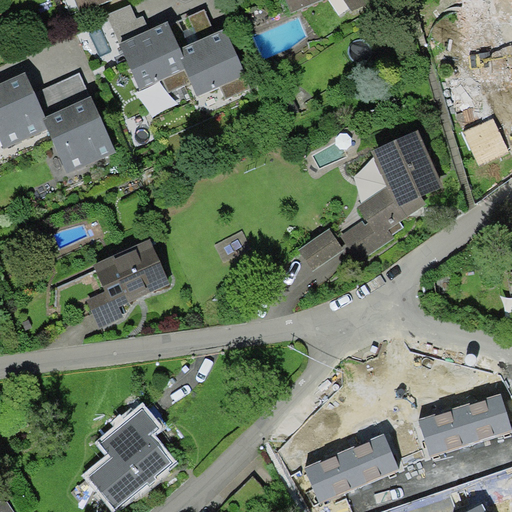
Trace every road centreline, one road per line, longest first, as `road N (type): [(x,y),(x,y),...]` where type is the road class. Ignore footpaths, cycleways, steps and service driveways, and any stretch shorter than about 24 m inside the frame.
road 1 (residential): [(357,316),(0,366)]
road 2 (residential): [(168,511),(252,435),(357,316)]
road 3 (residential): [(357,316),(511,192)]
road 4 (residential): [(511,346),(357,316)]
